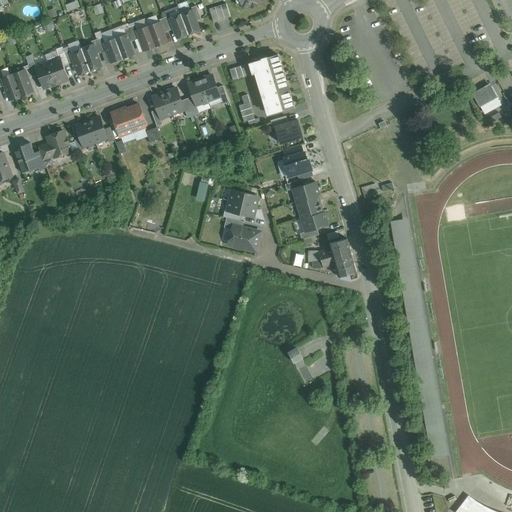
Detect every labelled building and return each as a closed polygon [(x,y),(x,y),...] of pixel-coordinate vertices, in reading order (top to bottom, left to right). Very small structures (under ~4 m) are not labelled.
[(77,0),(65,4),(67,11),(80,7),(77,0)] [(264,0),(240,0),(243,9),(251,6),(252,8),(258,5),(258,4),(265,2),(264,0)] [(226,3),(221,5),(225,19),(231,17),(226,3)] [(221,5),(215,7),(219,20),(225,19),(221,5)] [(201,19),(197,6),(191,8),(191,10),(192,10),(196,21),(201,19)] [(215,7),(209,9),(214,22),(219,20),(215,7)] [(196,21),(192,10),(191,10),(181,14),(189,34),(199,30),(196,21)] [(171,18),(170,18),(174,29),(178,38),(189,34),(181,14),(171,18)] [(174,29),(170,18),(171,18),(170,16),(164,18),(169,31),(174,29)] [(164,18),(158,20),(159,23),(163,33),(169,31),(164,18)] [(159,23),(148,27),(156,46),(166,42),(163,33),(159,23)] [(136,25),(130,27),(135,40),(140,38),(138,31),(138,30),(136,25)] [(130,27),(124,29),(126,35),(129,42),(135,40),(130,27)] [(138,30),(138,31),(140,38),(145,50),(156,46),(148,27),(138,30)] [(129,42),(126,35),(116,39),(123,58),(134,54),(129,42)] [(105,43),(103,37),(97,39),(102,52),(107,50),(105,43)] [(97,39),(91,41),(93,45),(96,54),(102,52),(97,39)] [(123,58),(116,39),(105,43),(107,50),(112,62),(123,58)] [(96,54),(93,45),(82,49),(90,70),(101,67),(96,54)] [(65,52),(62,47),(56,49),(60,58),(63,66),(69,64),(65,52)] [(71,53),(74,61),(79,74),(90,70),(82,49),(71,53)] [(70,50),(65,52),(69,64),(74,61),(71,53),(70,50)] [(278,55),(268,58),(268,57),(261,59),(262,60),(252,62),(255,72),(258,71),(260,78),(283,71),(283,70),(282,66),(280,60),(279,56),(278,55)] [(63,66),(60,58),(48,62),(56,83),(68,79),(63,66)] [(34,61),(28,63),(29,65),(33,77),(39,74),(36,67),(34,61)] [(36,67),(39,74),(43,88),(56,83),(48,62),(36,67)] [(246,64),(230,69),(233,81),(250,76),(246,64)] [(33,77),(29,65),(23,67),(24,70),(27,79),(33,77)] [(27,79),(24,70),(13,74),(21,96),(32,92),(27,79)] [(283,71),(260,78),(261,84),(263,83),(265,89),(263,90),(267,102),(269,101),(270,107),(268,108),(270,114),(277,112),(278,112),(283,110),(294,107),(294,105),(293,101),(292,101),(291,96),(290,92),(289,91),(290,91),(289,86),(288,86),(288,85),(287,81),(286,81),(285,76),(284,72),(283,71)] [(3,78),(5,85),(11,100),(21,96),(13,74),(3,78)] [(213,75),(201,80),(208,101),(209,100),(220,96),(217,88),(213,75)] [(201,80),(188,84),(193,96),(196,105),(202,103),(203,104),(209,101),(209,100),(208,101),(201,80)] [(229,102),(223,85),(217,88),(220,96),(223,105),(229,102)] [(492,86),(487,88),(486,86),(472,93),(480,106),(482,105),(485,112),(500,104),(497,97),(498,97),(492,86)] [(182,101),(177,88),(165,93),(173,114),(185,109),(182,101)] [(165,93),(153,97),(157,110),(160,118),(161,118),(173,114),(165,93)] [(196,105),(193,96),(187,98),(192,112),(193,115),(199,113),(196,105)] [(192,112),(187,98),(182,101),(185,109),(186,114),(192,112)] [(244,104),(239,105),(244,122),(248,121),(255,119),(250,102),(244,104)] [(139,104),(127,108),(136,131),(138,131),(140,131),(144,130),(145,128),(144,125),(147,125),(139,104)] [(127,107),(111,113),(120,137),(136,131),(127,108),(127,107)] [(160,118),(157,110),(152,112),(157,127),(163,124),(161,118),(160,118)] [(286,116),(271,121),(273,127),(275,127),(288,123),(286,116)] [(105,129),(100,117),(88,121),(96,142),(107,138),(108,137),(105,129)] [(255,119),(248,121),(250,127),(253,126),(261,124),(259,118),(255,119)] [(288,123),(275,127),(281,143),(303,136),(298,120),(288,123)] [(88,121),(76,126),(80,138),(83,146),(84,146),(96,142),(88,121)] [(115,140),(110,127),(105,129),(108,137),(107,138),(109,142),(115,140)] [(157,127),(146,131),(150,142),(161,138),(157,127)] [(63,130),(52,135),(53,137),(51,140),(49,141),(50,143),(54,155),(55,157),(60,156),(64,158),(66,153),(71,152),(68,144),(69,143),(67,138),(66,138),(63,130)] [(80,138),(75,140),(79,151),(85,149),(84,146),(83,146),(80,138)] [(122,140),(116,142),(120,153),(127,151),(122,140)] [(34,153),(30,143),(21,146),(23,149),(18,151),(17,154),(24,172),(30,170),(31,171),(39,168),(40,170),(46,167),(43,159),(40,151),(34,153)] [(50,143),(39,147),(40,151),(43,159),(54,155),(50,143)] [(301,146),(284,151),(286,158),(303,153),(301,146)] [(286,158),(284,158),(287,166),(286,166),(289,177),(298,174),(311,170),(312,170),(310,163),(308,163),(304,152),(303,153),(286,158)] [(3,153),(0,153),(0,179),(0,180),(2,180),(5,181),(9,180),(11,177),(12,176),(3,153)] [(311,170),(298,174),(300,180),(302,179),(312,176),(311,170)] [(300,180),(285,184),(287,190),(293,189),(293,188),(304,185),(302,179),(300,180)] [(19,180),(14,182),(18,193),(23,191),(19,180)] [(199,181),(198,199),(207,199),(208,182),(199,181)] [(304,185),(293,188),(293,189),(296,201),(318,195),(320,195),(315,181),(304,185)] [(375,183),(362,187),(363,193),(377,189),(375,183)] [(259,196),(232,189),(229,201),(256,207),(259,196)] [(377,189),(363,193),(365,199),(378,195),(377,189)] [(318,195),(296,201),(302,219),(323,213),(323,212),(318,195)] [(256,207),(229,201),(227,211),(242,215),(254,218),(256,207)] [(242,215),(227,211),(225,210),(223,217),(227,217),(241,221),(242,215)] [(323,213),(302,219),(306,232),(317,229),(329,225),(325,212),(323,212),(323,213)] [(241,221),(227,217),(224,227),(232,229),(233,225),(243,227),(244,221),(241,221)] [(243,227),(233,225),(232,229),(228,245),(233,246),(235,248),(241,249),(243,248),(256,251),(260,232),(243,227)] [(317,229),(306,232),(300,233),(302,240),(319,234),(317,229)] [(338,230),(327,233),(329,239),(340,236),(338,230)] [(347,239),(330,243),(332,251),(328,252),(327,249),(319,252),(321,258),(321,260),(333,256),(351,251),(347,239)] [(351,251),(333,256),(321,260),(323,268),(332,265),(336,264),(337,268),(354,263),(351,251)] [(321,258),(313,260),(313,268),(323,268),(321,260),(321,258)] [(354,263),(337,268),(339,276),(343,275),(344,278),(350,277),(349,274),(356,271),(354,263)] [(314,380),(297,348),(289,352),(306,384),(314,380)] [(452,452),(451,441),(441,441),(442,452),(452,452)] [(490,511),(488,511),(480,506),(472,501),(467,498),(455,511),(490,511)]
